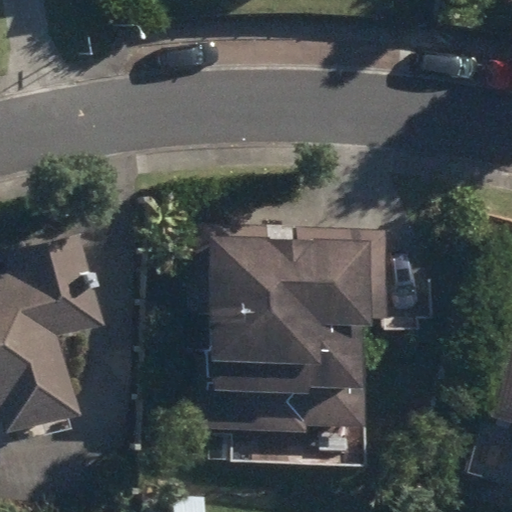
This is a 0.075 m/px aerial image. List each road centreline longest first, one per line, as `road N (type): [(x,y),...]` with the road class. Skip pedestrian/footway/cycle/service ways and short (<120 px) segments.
road 1 (residential): [(45,129),(206,104),(369,106),(511,129)]
road 2 (residential): [(24,0),(45,129)]
